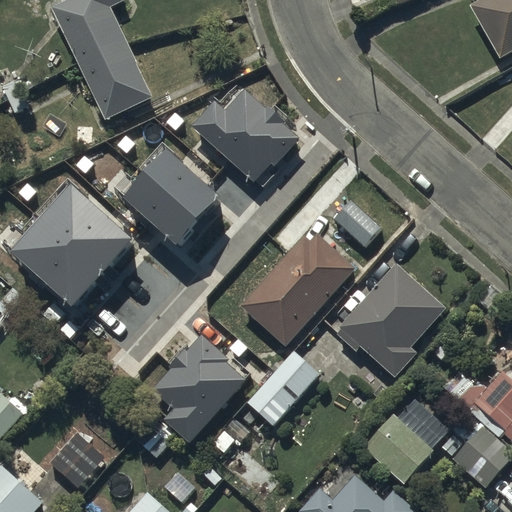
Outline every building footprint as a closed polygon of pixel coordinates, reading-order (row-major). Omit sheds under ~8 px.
[(103,0),(58,21),(111,133),(161,110),(117,18),(129,12),(123,0),(103,0)] [(511,0),(504,0),(469,19),(498,71),(511,64),(511,0)] [(274,164),(277,167),(303,139),(247,90),(228,112),(217,103),(195,128),(257,183),(274,164)] [(18,125),(32,119),(20,92),(6,99),(18,125)] [(169,153),(127,200),(180,248),(223,200),(169,153)] [(14,253),(75,308),(136,242),(75,186),(14,253)] [(335,229),(364,255),(379,238),(351,212),(335,229)] [(240,314),(285,355),(354,280),(316,246),(311,252),(304,245),(240,314)] [(445,323),(394,277),(334,343),(356,364),(361,358),(395,389),(417,365),(411,360),(445,323)] [(0,314),(0,333),(3,337),(26,312),(13,300),(0,314)] [(204,337),(154,393),(175,411),(165,422),(193,447),(249,383),(229,365),(232,361),(204,337)] [(249,414),(273,436),(319,386),(294,364),(249,414)] [(505,441),(511,432),(511,396),(498,383),(472,411),(505,441)] [(0,415),(0,450),(25,423),(8,407),(0,415)] [(159,422),(138,444),(158,463),(171,450),(168,447),(176,438),(159,422)] [(364,462),(399,494),(430,460),(395,428),(364,462)] [(453,470),(483,497),(511,465),(511,461),(484,436),(453,470)] [(57,471),(85,497),(110,469),(82,443),(57,471)] [(0,511),(47,511),(5,473),(0,479),(0,511)] [(397,511),(392,507),(387,511),(374,511),(351,491),(331,511),(328,511),(318,503),(309,511),(397,511)]
